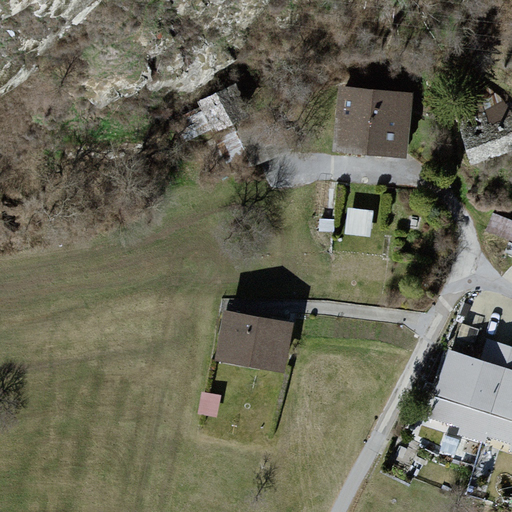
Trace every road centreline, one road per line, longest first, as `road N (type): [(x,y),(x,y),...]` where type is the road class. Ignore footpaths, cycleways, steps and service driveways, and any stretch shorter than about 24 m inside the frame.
road 1 (residential): [(488,281),(450,307),(345,511)]
road 2 (residential): [(488,281),(455,207),(415,178),(278,173)]
